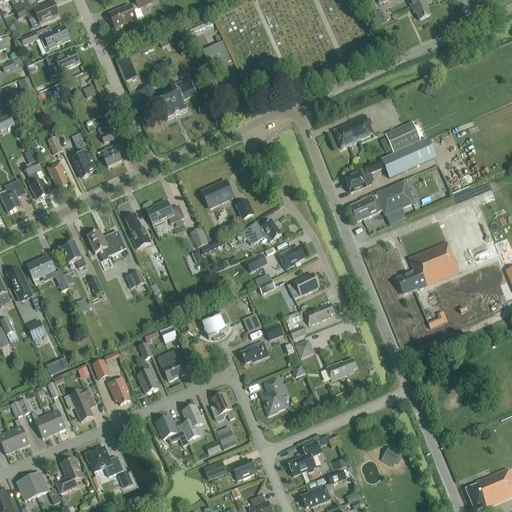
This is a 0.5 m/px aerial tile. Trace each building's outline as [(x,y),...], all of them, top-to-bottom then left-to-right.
[(30,8),(26,0),(2,0),(4,3),(8,0),(9,0),(13,7),(16,14),(30,8)] [(26,0),(30,8),(38,5),(35,0),(26,0)] [(152,7),(151,5),(149,0),(133,0),(136,5),(109,16),(115,30),(143,18),(140,12),(152,7)] [(423,0),(407,0),(414,15),(416,15),(419,22),(430,17),(427,10),(428,9),(423,0)] [(38,5),(30,8),(16,14),(20,21),(28,18),(30,23),(37,20),(40,26),(59,18),(53,5),(40,10),(38,5)] [(381,13),(374,16),(379,28),(387,25),(381,13)] [(208,25),(189,33),(191,37),(209,29),(208,25)] [(63,29),(43,38),(39,40),(46,56),(58,51),(57,48),(69,43),(63,29)] [(18,51),(39,42),(36,34),(15,43),(18,51)] [(173,45),(170,39),(159,44),(162,50),(173,45)] [(239,90),(227,65),(231,63),(223,43),(203,52),(210,69),(214,67),(227,95),(239,90)] [(18,53),(13,56),(10,58),(12,62),(20,59),(18,53)] [(61,74),(80,66),(74,53),(60,59),(58,54),(47,59),(51,68),(57,65),(61,74)] [(130,58),(120,62),(128,83),(138,79),(130,58)] [(15,68),(23,64),(21,59),(1,68),(4,74),(16,69),(15,68)] [(75,87),(79,85),(77,79),(63,85),(66,92),(76,88),(75,87)] [(33,89),(29,80),(19,84),(22,93),(33,89)] [(18,82),(10,86),(13,93),(21,90),(19,84),(18,82)] [(45,86),(36,89),(38,95),(47,91),(45,86)] [(196,96),(199,94),(195,86),(170,97),(169,94),(163,97),(164,100),(157,103),(150,88),(140,92),(145,105),(148,103),(151,109),(159,106),(166,122),(187,113),(183,102),(196,96)] [(421,91),(430,95),(432,91),(423,86),(421,91)] [(97,95),(93,87),(84,91),(88,99),(97,95)] [(17,101),(16,101),(15,99),(13,97),(11,95),(8,95),(5,95),(3,96),(0,97),(0,108),(17,101)] [(36,99),(39,105),(46,102),(43,96),(36,99)] [(115,127),(111,118),(109,118),(107,115),(104,116),(106,120),(105,121),(109,129),(115,127)] [(9,116),(0,120),(0,131),(14,125),(9,116)] [(350,125),(334,132),(342,151),(358,144),(359,144),(359,143),(374,137),(365,117),(350,123),(349,123),(350,125)] [(412,125),(385,137),(393,155),(420,142),(412,125)] [(113,142),(107,127),(98,131),(104,145),(113,142)] [(96,172),(85,148),(86,147),(84,141),(83,142),(80,135),(72,139),(80,158),(73,161),(81,179),(84,180),(88,178),(89,176),(89,175),(96,172)] [(62,154),(55,138),(47,142),(54,157),(62,154)] [(34,151),(40,148),(38,142),(32,145),(34,151)] [(427,142),(382,161),(382,163),(385,170),(389,180),(436,160),(427,142)] [(116,153),(114,147),(101,153),(103,158),(103,159),(108,169),(122,163),(117,152),(116,153)] [(30,166),(24,169),(30,182),(28,183),(33,195),(34,194),(37,201),(49,196),(45,189),(46,189),(43,182),(40,183),(36,175),(42,173),(37,163),(30,166)] [(368,176),(385,170),(382,163),(365,169),(359,172),(360,174),(345,180),(350,195),(366,189),(364,183),(369,181),(368,176)] [(58,192),(68,187),(63,176),(65,175),(61,164),(47,170),(52,181),(53,180),(58,192)] [(5,189),(8,196),(1,199),(8,215),(21,209),(17,200),(26,196),(19,182),(5,189)] [(209,210),(233,199),(225,183),(202,194),(209,210)] [(413,205),(404,184),(350,208),(357,224),(383,212),(385,217),(413,205)] [(465,210),(461,201),(442,210),(446,218),(465,210)] [(243,221),(253,216),(247,202),(236,207),(243,221)] [(172,226),(184,220),(178,208),(170,212),(166,203),(157,207),(158,209),(147,214),(153,228),(169,220),(172,226)] [(136,217),(125,222),(131,235),(130,236),(137,251),(151,245),(144,230),(142,231),(136,217)] [(262,229),(260,230),(256,224),(239,236),(244,242),(246,241),(250,246),(253,247),(263,240),(266,238),(270,244),(281,236),(271,222),(262,229)] [(208,246),(200,231),(190,235),(197,251),(208,246)] [(118,233),(102,240),(99,234),(88,239),(95,256),(99,254),(103,263),(109,261),(108,259),(110,258),(126,251),(118,233)] [(223,241),(201,252),(203,256),(225,245),(223,241)] [(418,291),(459,274),(447,244),(408,260),(414,273),(397,281),(403,296),(418,290),(418,291)] [(79,271),(87,267),(81,255),(79,256),(74,246),(62,251),(68,266),(75,263),(79,271)] [(292,251),(292,250),(278,257),(285,271),(295,267),(294,265),(305,260),(299,248),(292,251)] [(197,266),(203,264),(199,253),(193,256),(197,266)] [(250,274),(267,266),(262,256),(246,264),(250,274)] [(33,282),(55,272),(48,258),(27,268),(33,282)] [(506,283),(497,261),(482,267),(491,289),(494,288),(498,297),(509,293),(505,284),(506,283)] [(221,265),(224,271),(230,268),(228,262),(221,265)] [(25,285),(19,272),(20,271),(19,271),(8,276),(8,277),(21,303),(31,299),(35,297),(37,301),(29,283),(25,285)] [(68,287),(63,277),(61,271),(53,275),(58,286),(59,286),(61,290),(68,287)] [(146,284),(140,272),(126,279),(131,291),(146,284)] [(74,284),(69,275),(63,277),(68,287),(69,291),(73,289),(71,285),(74,284)] [(294,301),(319,289),(312,276),(294,285),(287,288),(294,301)] [(104,293),(97,278),(89,282),(96,297),(104,293)] [(0,306),(1,308),(11,304),(3,287),(3,288),(0,281),(0,306)] [(275,290),(271,282),(258,288),(262,297),(275,290)] [(204,305),(202,300),(186,307),(188,312),(204,305)] [(90,312),(85,301),(76,305),(81,316),(90,312)] [(331,316),(334,315),(330,307),(323,310),(322,308),(304,316),(309,328),(332,319),(331,316)] [(300,314),(284,320),(287,327),(303,321),(300,314)] [(443,314),(437,317),(441,328),(448,325),(443,314)] [(222,317),(202,326),(204,332),(205,336),(206,335),(208,341),(212,339),(213,342),(216,341),(218,341),(221,340),(223,338),(225,337),(224,334),(228,332),(226,328),(227,328),(225,323),(224,323),(222,317)] [(7,319),(0,322),(7,336),(14,333),(7,319)] [(46,336),(39,322),(26,328),(33,342),(46,336)] [(259,322),(246,328),(248,335),(262,329),(259,322)] [(297,324),(287,327),(289,332),(299,328),(297,324)] [(283,337),(279,325),(264,331),(269,343),(283,337)] [(177,340),(172,328),(160,333),(165,346),(177,340)] [(306,337),(302,328),(289,333),(293,342),(306,337)] [(0,350),(9,346),(1,329),(0,329),(0,350)] [(152,359),(146,346),(145,342),(138,345),(140,349),(139,349),(144,362),(152,359)] [(314,355),(308,342),(295,347),(300,361),(314,355)] [(248,352),(241,355),(245,365),(253,362),(253,364),(269,358),(263,344),(248,350),(248,352)] [(294,354),(291,346),(285,348),(288,356),(294,354)] [(181,362),(176,351),(164,357),(157,360),(162,371),(163,370),(168,383),(170,383),(173,382),(174,381),(187,375),(181,362)] [(104,359),(107,364),(119,359),(117,354),(107,358),(104,359)] [(50,377),(68,368),(64,360),(46,368),(50,377)] [(110,377),(104,362),(92,367),(99,382),(110,377)] [(353,372),(356,370),(353,362),(343,366),(342,363),(326,370),(331,383),(354,374),(353,372)] [(145,374),(137,378),(145,396),(159,391),(150,372),(148,366),(143,368),(145,374)] [(305,376),(301,366),(292,370),(296,380),(305,376)] [(126,394),(128,393),(122,379),(108,386),(116,403),(118,402),(120,407),(130,403),(126,394)] [(285,395),(279,380),(265,386),(269,396),(262,399),(266,409),(265,409),(268,417),(277,414),(276,413),(286,409),(281,396),(285,395)] [(59,397),(53,384),(47,387),(53,400),(59,397)] [(94,403),(88,390),(65,400),(71,413),(76,411),(81,424),(93,419),(88,406),(94,403)] [(231,412),(224,395),(212,401),(215,408),(211,410),(211,409),(210,409),(216,422),(218,423),(220,423),(223,422),(225,417),(227,416),(230,422),(235,420),(231,412)] [(309,411),(315,405),(309,399),(303,406),(309,411)] [(31,413),(26,400),(19,403),(24,416),(31,413)] [(24,417),(18,403),(10,407),(16,420),(24,417)] [(54,414),(46,417),(54,436),(66,431),(58,412),(55,406),(52,407),(54,414)] [(187,426),(182,429),(188,443),(200,437),(196,429),(204,426),(196,408),(182,414),(187,426)] [(54,436),(46,417),(38,421),(36,414),(32,416),(35,422),(43,441),(54,436)] [(171,419),(156,425),(163,441),(168,439),(170,445),(180,441),(183,449),(189,446),(188,443),(182,429),(181,427),(175,429),(171,419)] [(18,430),(10,433),(18,452),(30,446),(22,428),(21,428),(18,421),(15,423),(18,430)] [(18,452),(10,433),(2,437),(0,432),(0,443),(6,457),(18,452)] [(236,445),(231,433),(218,438),(223,451),(236,445)] [(313,471),(315,470),(311,459),(322,455),(317,443),(302,449),(306,458),(288,465),(293,479),(308,473),(308,474),(309,474),(313,473),(313,472),(313,471)] [(217,444),(211,446),(214,454),(220,452),(217,444)] [(392,469),(401,456),(389,448),(380,461),(392,469)] [(123,473),(117,458),(110,462),(104,449),(94,453),(94,452),(88,454),(89,456),(87,457),(88,460),(87,461),(88,465),(90,464),(94,474),(105,470),(109,479),(123,473)] [(83,480),(74,460),(61,466),(67,480),(56,485),(60,496),(77,489),(74,483),(83,480)] [(238,483),(256,475),(251,461),(232,469),(238,483)] [(334,465),(337,471),(346,468),(343,461),(334,465)] [(227,476),(222,463),(203,471),(208,483),(227,476)] [(511,498),(511,481),(507,470),(476,484),(477,486),(465,491),(474,511),(486,507),(487,509),(511,498)] [(349,479),(346,471),(327,479),(330,487),(349,479)] [(133,486),(128,474),(118,478),(123,490),(133,486)] [(49,493),(41,475),(29,480),(37,498),(49,493)] [(37,498),(29,480),(17,485),(25,504),(37,498)] [(309,495),(301,499),(306,510),(310,508),(311,510),(330,502),(324,487),(308,494),(309,495)] [(18,511),(15,504),(10,506),(4,492),(0,493),(0,511),(18,511)] [(56,495),(50,498),(54,507),(60,504),(56,495)] [(351,505),(361,501),(359,495),(345,500),(348,507),(351,505)] [(271,511),(267,503),(265,504),(262,497),(250,502),(254,509),(250,511),(271,511)] [(69,510),(64,498),(60,500),(65,511),(74,511),(72,508),(69,510)] [(210,503),(213,511),(218,511),(219,511),(215,501),(210,503)]
